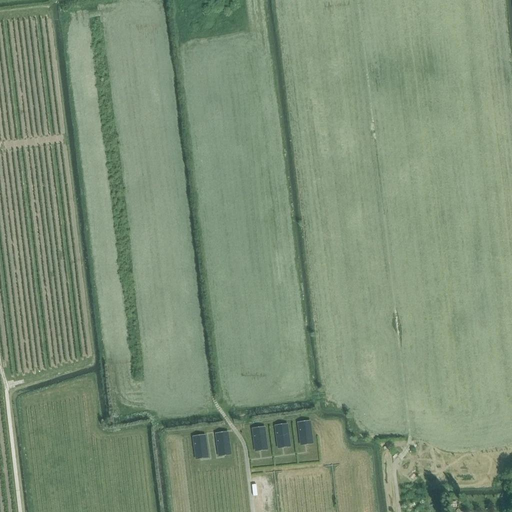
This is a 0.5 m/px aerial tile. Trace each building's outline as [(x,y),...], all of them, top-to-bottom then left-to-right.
[(310,422),(298,424),(301,442),(312,440),(310,422)] [(287,425),(276,427),(278,445),(289,443),(287,425)] [(265,428),(253,430),(255,448),(267,446),(265,428)] [(228,433),(216,434),(219,452),(230,451),(228,433)] [(205,436),(193,437),(196,455),(207,454),(207,453),(205,436)]
